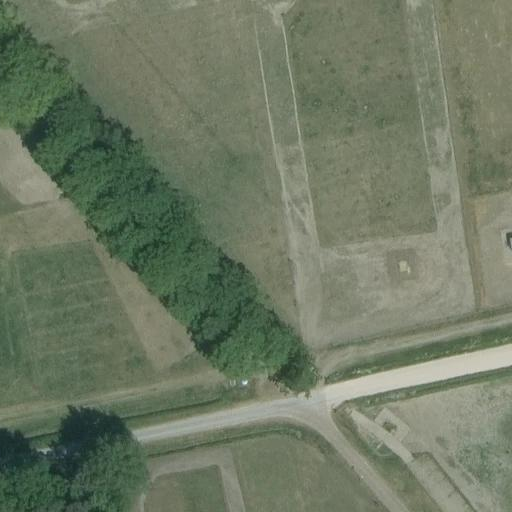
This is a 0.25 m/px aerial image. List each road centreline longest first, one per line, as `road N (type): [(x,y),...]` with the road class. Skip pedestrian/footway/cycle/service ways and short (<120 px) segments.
road 1 (track): [(0,61),(296,407)]
road 2 (unclassified): [(296,407),(0,467)]
road 3 (track): [(511,361),(296,407)]
road 4 (unknown): [(296,407),(401,511)]
